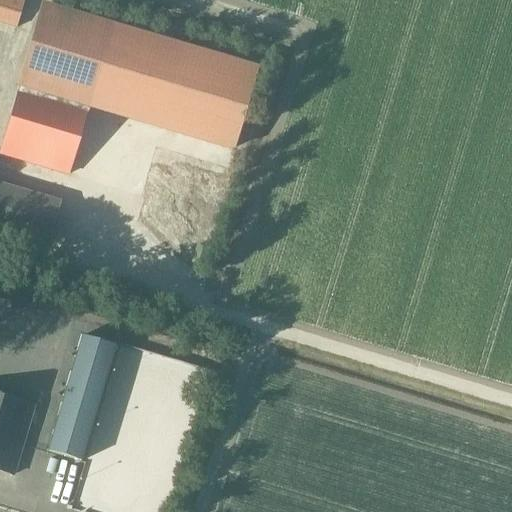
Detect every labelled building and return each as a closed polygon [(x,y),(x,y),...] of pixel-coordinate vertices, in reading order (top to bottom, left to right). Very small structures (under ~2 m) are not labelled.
[(18,0),(0,0),(0,23),(17,29),(25,2),(18,0)] [(0,155),(68,176),(89,107),(113,28),(44,7),(0,152),(0,155)] [(113,28),(89,107),(233,150),(256,71),(113,28)] [(0,231),(48,247),(61,203),(0,184),(0,231)] [(0,295),(8,297),(11,284),(0,281),(0,295)] [(81,337),(47,453),(81,463),(114,347),(81,337)] [(0,472),(14,476),(34,407),(0,397),(0,472)]
